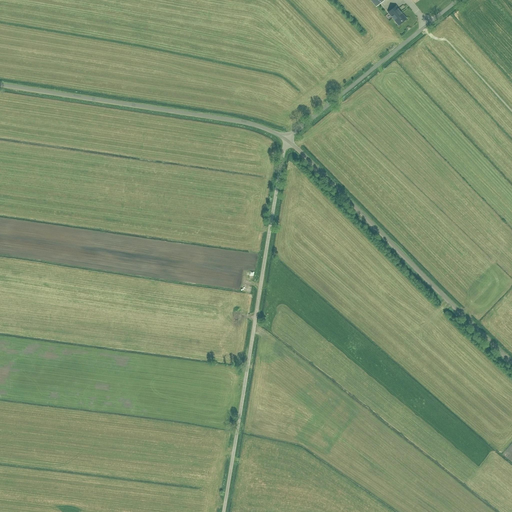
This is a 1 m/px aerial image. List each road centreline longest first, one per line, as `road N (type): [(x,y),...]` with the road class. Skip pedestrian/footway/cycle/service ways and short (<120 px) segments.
road 1 (unclassified): [(286,139),(223,511)]
road 2 (unclassified): [(511,363),(291,143)]
road 3 (unclassified): [(279,135),(244,122),(0,84)]
road 4 (unclassified): [(293,132),(458,0)]
